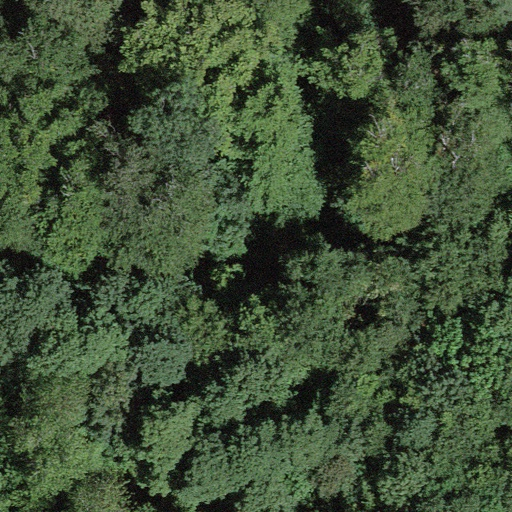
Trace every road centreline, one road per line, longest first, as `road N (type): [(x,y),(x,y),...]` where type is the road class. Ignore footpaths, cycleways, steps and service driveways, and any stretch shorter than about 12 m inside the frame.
road 1 (track): [(511,214),(357,258),(199,286),(111,288),(0,259)]
road 2 (track): [(164,511),(79,454),(0,423)]
